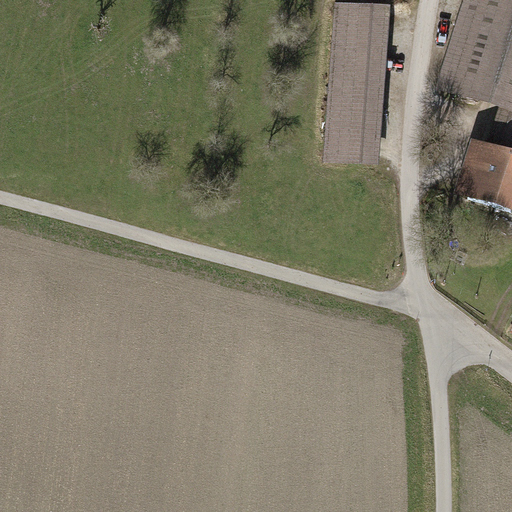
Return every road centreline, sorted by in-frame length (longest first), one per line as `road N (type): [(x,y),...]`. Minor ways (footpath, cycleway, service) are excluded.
road 1 (track): [(0,197),(425,310)]
road 2 (unclassified): [(425,310),(409,180),(429,0)]
road 3 (unclassified): [(441,511),(437,370),(425,310)]
